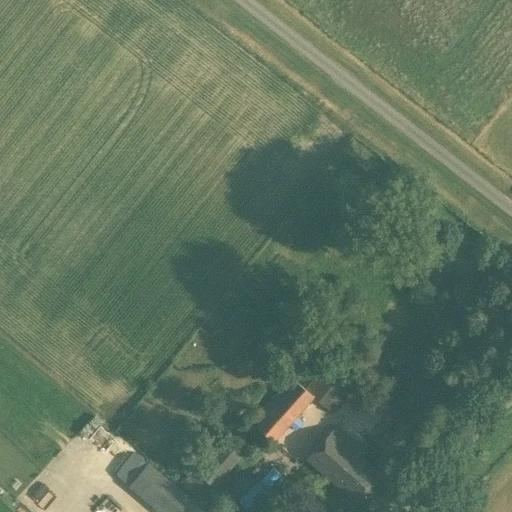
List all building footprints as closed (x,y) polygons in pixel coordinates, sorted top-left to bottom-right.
[(264,436),(273,443),(313,397),(330,413),(368,370),(342,347),(331,360),(287,321),(266,345),(295,371),(250,422),(251,423),(246,429),(259,442),(264,436)] [(335,427),(315,449),(306,459),(355,503),(380,475),(361,458),(365,453),(335,427)] [(240,457),(245,451),(223,431),(178,482),(200,502),(240,457)] [(109,470),(157,511),(177,511),(190,498),(148,463),(146,464),(132,452),(121,465),(116,461),(109,470)] [(237,502),(248,511),(256,511),(270,497),(254,483),(237,502)]
